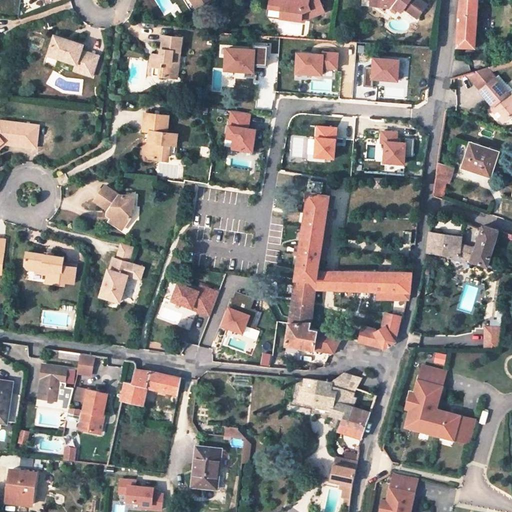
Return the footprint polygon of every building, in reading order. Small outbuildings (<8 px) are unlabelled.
[(283,0),(268,0),(268,8),(281,9),(280,19),(300,21),(302,16),(310,15),(311,19),(323,16),(318,0),(291,0),(292,1),(283,0)] [(372,0),(371,7),(391,9),(394,7),(403,14),(406,9),(418,18),(428,5),(422,0),(372,0)] [(460,0),(459,11),(457,46),(475,48),(479,0),(460,0)] [(82,43),(53,33),(47,52),(76,61),(74,67),(91,72),(97,54),(80,48),(82,43)] [(181,37),(162,34),(160,47),(165,48),(164,54),(155,53),(155,57),(151,56),(150,66),(159,67),(158,76),(176,78),(181,37)] [(263,65),(265,45),(252,44),(251,49),(224,47),(222,69),(242,70),(241,75),(249,76),(250,64),(263,65)] [(334,67),(335,52),(320,51),(320,54),(294,52),(293,72),(319,74),(319,66),(334,67)] [(395,79),(396,59),(371,57),(370,67),(361,66),(360,86),(369,86),(370,77),(395,79)] [(159,67),(150,66),(149,75),(158,76),(159,67)] [(464,75),(472,84),(486,73),(482,69),(464,75)] [(486,73),(472,84),(478,91),(478,92),(494,111),(492,113),(501,124),(511,114),(511,101),(493,79),(491,80),(486,73)] [(247,113),(228,110),(223,137),(230,138),(229,148),(249,151),(253,129),(243,127),(243,123),(245,123),(247,113)] [(170,145),(175,145),(177,135),(166,134),(169,116),(146,113),(144,130),(151,131),(150,141),(145,140),(144,151),(149,158),(157,159),(158,155),(168,156),(169,152),(170,145)] [(0,147),(3,145),(1,142),(5,140),(26,143),(28,124),(0,121),(0,147)] [(36,124),(28,124),(26,143),(5,140),(1,142),(3,145),(33,148),(36,124)] [(336,130),(315,127),(314,139),(312,158),(330,160),(335,160),(337,141),(335,141),(336,130)] [(393,141),(394,132),(378,131),(378,142),(382,142),(381,161),(401,163),(401,155),(409,155),(411,138),(402,137),(402,142),(393,141)] [(312,158),(314,139),(307,138),(305,162),(330,165),(330,160),(312,158)] [(497,150),(469,141),(461,167),(489,175),(497,150)] [(434,196),(443,198),(447,180),(452,180),(454,166),(438,164),(434,196)] [(133,209),(132,200),(122,201),(122,197),(119,197),(105,187),(96,199),(109,209),(109,215),(113,217),(109,223),(121,231),(130,217),(125,214),(126,210),(133,209)] [(377,299),(410,299),(413,272),(318,271),(320,257),(330,198),(330,195),(310,192),(289,325),(311,325),(316,289),(378,291),(377,299)] [(330,198),(320,257),(325,258),(333,209),(334,198),(330,198)] [(102,220),(109,223),(113,217),(109,215),(104,212),(102,220)] [(499,230),(484,226),(477,249),(459,243),(461,237),(430,232),(427,254),(451,254),(472,262),(488,268),(494,249),(498,250),(499,246),(495,245),(499,232),(499,230)] [(134,247),(122,244),(117,261),(129,265),(134,247)] [(43,253),(25,251),(24,265),(25,269),(35,270),(35,266),(42,267),(47,273),(46,282),(65,284),(65,281),(75,282),(77,266),(62,264),(63,255),(50,254),(50,258),(43,257),(43,253)] [(117,261),(115,260),(111,272),(109,271),(101,296),(121,302),(128,277),(141,281),(144,269),(129,265),(117,261)] [(430,275),(422,274),(420,284),(427,285),(430,275)] [(207,314),(215,291),(198,284),(195,290),(175,282),(169,299),(207,314)] [(255,311),(247,308),(251,297),(233,290),(226,306),(219,324),(239,332),(242,325),(249,327),(255,311)] [(491,320),(491,325),(503,326),(505,314),(499,313),(498,321),(491,320)] [(400,318),(387,315),(384,327),(385,327),(377,331),(363,328),(360,340),(384,346),(395,340),(400,318)] [(412,322),(409,332),(422,333),(424,323),(412,322)] [(311,325),(289,325),(286,345),(333,352),(335,351),(342,336),(343,334),(310,330),(311,325)] [(491,325),(485,325),(484,348),(499,348),(503,326),(491,325)] [(437,352),(435,362),(446,364),(448,354),(437,352)] [(81,353),(78,364),(94,366),(96,355),(81,353)] [(68,367),(43,364),(41,378),(42,378),(39,395),(62,399),(61,408),(69,410),(70,407),(73,388),(65,387),(65,383),(67,369),(68,367)] [(94,366),(78,364),(77,373),(92,375),(94,366)] [(443,387),(447,372),(423,367),(415,394),(411,410),(418,412),(414,430),(469,442),(475,419),(431,408),(437,385),(443,387)] [(77,371),(67,369),(65,383),(74,384),(77,371)] [(177,393),(181,377),(162,373),(151,371),(147,370),(136,369),(133,383),(126,381),(122,399),(144,403),(147,387),(177,393)] [(349,405),(361,377),(345,371),(331,381),(305,377),(302,400),(312,402),(333,406),(331,413),(342,417),(348,419),(352,406),(349,405)] [(0,380),(0,421),(7,422),(13,382),(0,380)] [(77,427),(97,432),(102,414),(104,415),(109,394),(78,387),(75,399),(85,401),(83,410),(82,409),(80,418),(79,421),(77,427)] [(415,394),(411,393),(407,409),(411,410),(415,394)] [(347,432),(362,437),(371,411),(352,406),(348,419),(351,420),(347,432)] [(82,409),(70,407),(69,410),(68,416),(80,418),(82,409)] [(418,412),(411,410),(407,428),(414,430),(418,412)] [(337,429),(347,432),(351,420),(348,419),(342,417),(337,429)] [(171,426),(169,436),(181,437),(183,428),(171,426)] [(30,430),(20,429),(18,443),(28,444),(30,430)] [(348,458),(357,461),(359,454),(359,445),(351,443),(348,458)] [(65,447),(64,460),(76,461),(77,448),(65,447)] [(220,451),(197,448),(192,486),(216,489),(220,451)] [(335,455),(333,463),(356,468),(357,461),(348,458),(335,455)] [(356,468),(333,463),(330,478),(341,480),(352,483),(356,468)] [(32,503),(36,472),(9,468),(4,500),(32,503)] [(418,479),(393,474),(387,503),(385,511),(404,511),(407,498),(408,493),(414,494),(418,479)] [(136,479),(121,477),(119,491),(128,492),(128,499),(142,501),(141,506),(162,508),(164,493),(154,492),(155,486),(135,484),(136,479)] [(348,511),(352,483),(341,480),(339,487),(343,487),(341,495),(344,496),(340,511),(348,511)] [(128,492),(119,491),(118,503),(141,506),(142,501),(128,499),(128,492)]
